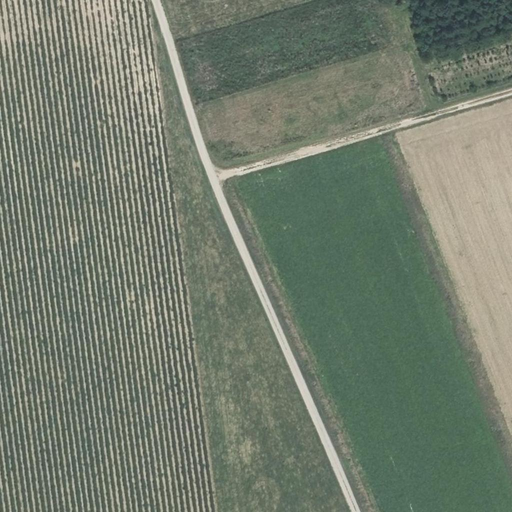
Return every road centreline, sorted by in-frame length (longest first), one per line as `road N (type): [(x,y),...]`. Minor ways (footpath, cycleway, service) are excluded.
road 1 (track): [(152,0),(213,181),(351,511)]
road 2 (track): [(511,91),(213,181)]
